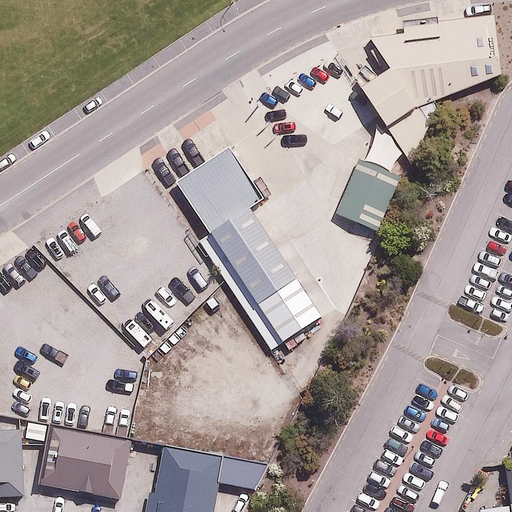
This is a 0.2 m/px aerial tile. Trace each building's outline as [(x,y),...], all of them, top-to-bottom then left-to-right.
[(481,27),(364,46),(385,73),(352,91),(402,172),(428,117),(422,108),(490,81),(481,27)] [(250,206),(218,156),(169,186),(271,348),(313,321),(243,210),(250,206)] [(387,186),(348,171),(329,220),(367,235),(387,186)] [(118,442),(42,428),(30,490),(107,504),(118,442)] [(10,436),(0,436),(0,498),(14,498),(10,436)] [(204,511),(213,466),(151,454),(140,511),(204,511)]
